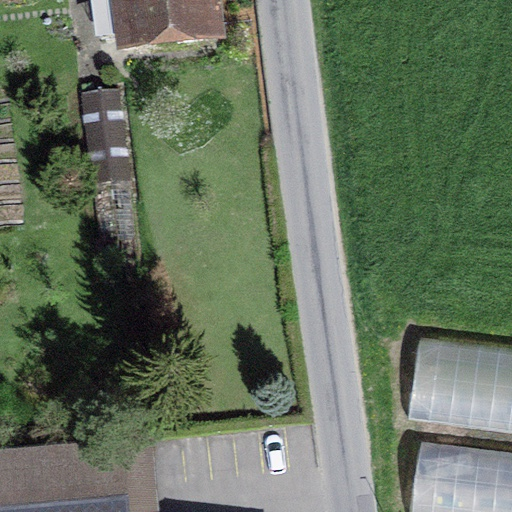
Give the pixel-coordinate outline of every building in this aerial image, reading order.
[(123,0),(128,40),(167,35),(180,43),(204,41),(211,30),(207,0),(123,0)] [(117,89),(82,93),(111,334),(146,330),(117,89)] [(511,423),(511,343),(420,332),(410,411),(511,423)] [(412,511),(511,511),(511,449),(420,440),(412,511)] [(147,444),(0,457),(0,511),(139,511),(154,511),(147,444)]
